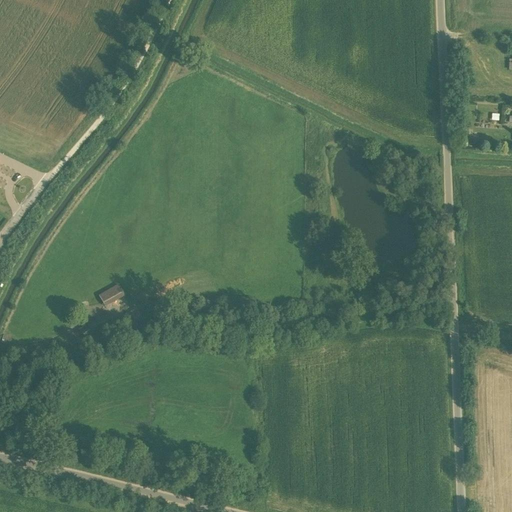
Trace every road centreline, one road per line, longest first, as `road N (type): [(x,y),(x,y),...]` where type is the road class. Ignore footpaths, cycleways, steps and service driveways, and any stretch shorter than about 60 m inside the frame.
road 1 (unclassified): [(461,511),(440,0)]
road 2 (unclassified): [(226,511),(0,458)]
